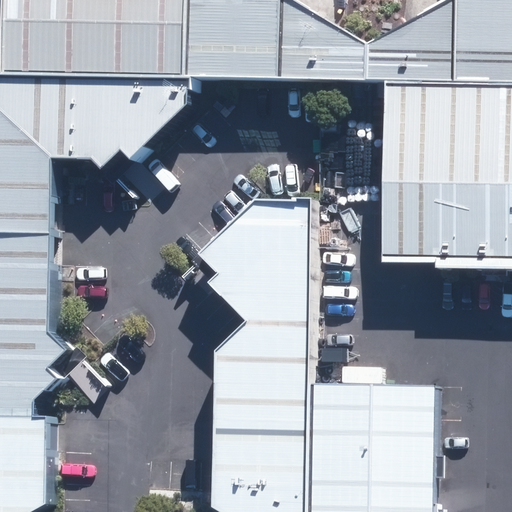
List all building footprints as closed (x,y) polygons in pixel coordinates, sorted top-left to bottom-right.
[(0,0),(0,88),(17,89),(18,0),(0,0)] [(18,0),(17,89),(192,92),(193,0),(18,0)] [(193,0),(192,92),(511,96),(511,0),(465,0),(466,10),(370,53),(294,11),(294,0),(193,0)] [(17,89),(0,88),(0,511),(53,511),(57,421),(79,403),(79,354),(61,332),(61,175),(137,176),(193,122),(192,92),(17,89)] [(511,96),(394,95),(392,274),(511,275),(511,96)] [(314,511),(316,217),(262,216),(202,277),(261,334),(224,371),(223,511),(314,511)] [(316,398),(315,511),(438,511),(439,399),(316,398)]
